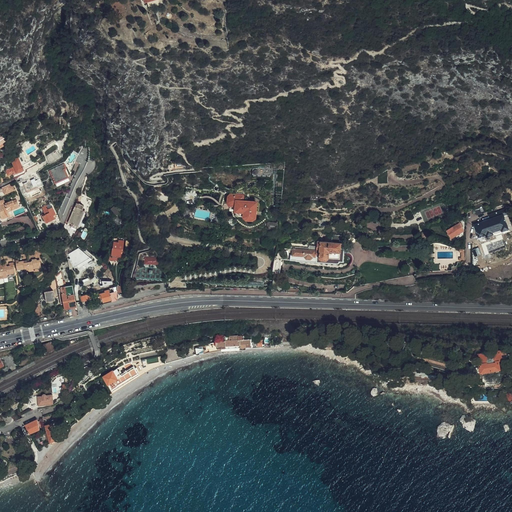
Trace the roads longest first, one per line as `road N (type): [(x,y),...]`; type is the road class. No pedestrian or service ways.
road 1 (secondary): [(0,341),(191,301),(511,309)]
road 2 (residential): [(0,244),(60,226),(90,166)]
